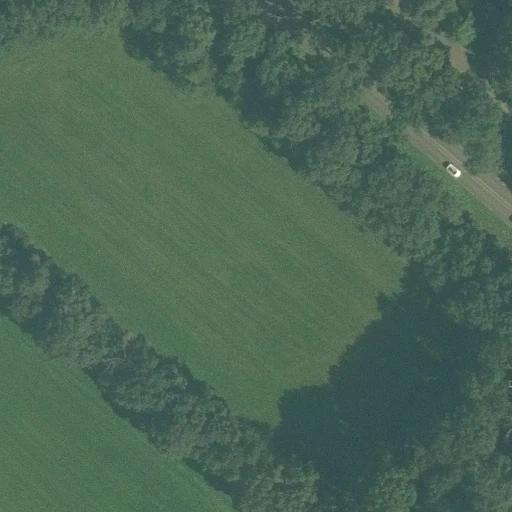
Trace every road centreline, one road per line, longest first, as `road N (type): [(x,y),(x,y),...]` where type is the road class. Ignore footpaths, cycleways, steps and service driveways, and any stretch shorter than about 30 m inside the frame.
road 1 (primary): [(511,216),(258,0)]
road 2 (unclassified): [(511,101),(400,0)]
